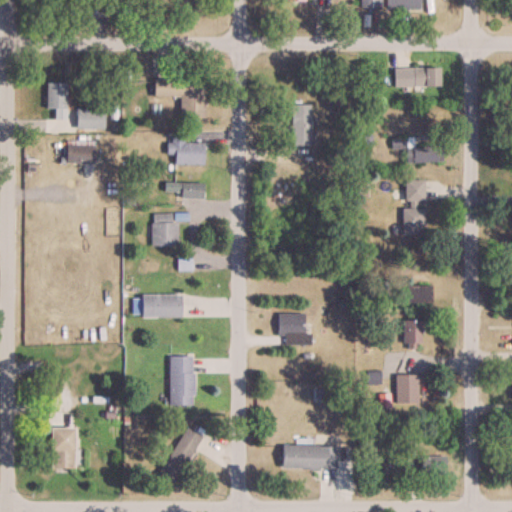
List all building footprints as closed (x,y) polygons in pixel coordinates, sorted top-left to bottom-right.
[(419,8),(418,0),(387,0),(387,8),(419,8)] [(392,85),(438,85),(438,67),(392,67),(392,85)] [(203,79),(152,79),(152,96),(178,96),(178,116),(203,116),(203,79)] [(64,82),(45,82),(45,110),(52,110),(52,118),(64,118),(64,82)] [(290,145),(310,145),(310,104),(290,104),(290,145)] [(102,109),(74,109),(74,128),(102,128),(102,109)] [(183,143),(183,137),(172,137),(172,164),(202,164),(202,143),(183,143)] [(441,160),(440,144),(413,145),(413,137),(390,137),(390,149),(404,148),(404,162),(441,160)] [(92,163),(92,141),(64,141),(64,163),(92,163)] [(422,178),(402,178),(402,234),(422,234),(422,178)] [(179,198),(202,198),(202,182),(163,182),(163,191),(179,191),(179,198)] [(150,245),(175,245),(175,213),(150,213),(150,245)] [(429,302),(429,285),(406,285),(406,302),(429,302)] [(178,294),(139,294),(139,317),(178,317),(178,294)] [(304,332),(304,312),(277,312),(277,344),(310,344),(310,332),(304,332)] [(401,343),(420,343),(420,319),(401,319),(401,343)] [(192,405),(192,355),(167,355),(167,405),(192,405)] [(393,374),(393,403),(416,403),(416,374),(393,374)] [(71,426),(47,426),(47,468),(71,468),(71,426)] [(172,484),(200,437),(184,427),(156,475),(172,484)] [(279,468),(334,469),(335,446),(280,445),(279,468)] [(444,456),(418,456),(418,474),(444,474),(444,456)]
